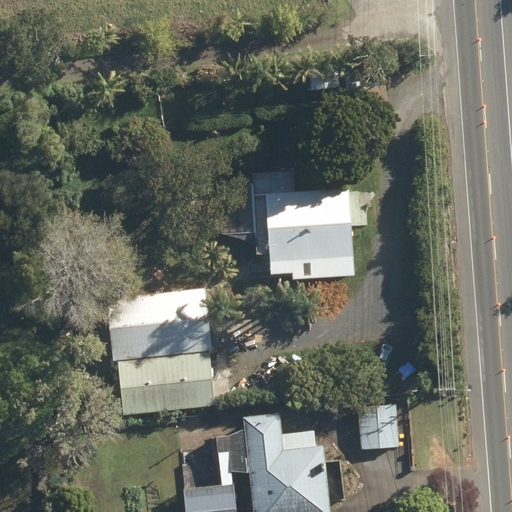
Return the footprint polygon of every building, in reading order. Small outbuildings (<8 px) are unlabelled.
[(346,68),(348,104),(386,102),(384,65),(346,68)] [(309,74),(310,91),(324,90),(323,73),(309,74)] [(260,253),(262,281),(353,275),(347,190),(293,193),(291,171),(252,174),(253,188),(230,189),(231,212),(219,212),(221,234),(255,232),(257,253),(260,253)] [(144,358),(149,409),(212,401),(206,351),(212,350),(204,287),(105,299),(112,362),(144,358)] [(357,407),(361,451),(399,447),(396,405),(357,407)] [(278,414),(242,417),(243,430),(226,438),(229,473),(248,472),(252,511),(328,511),(322,445),(309,447),(307,433),(280,436),(278,414)] [(181,490),(183,511),(235,511),(232,484),(181,490)]
